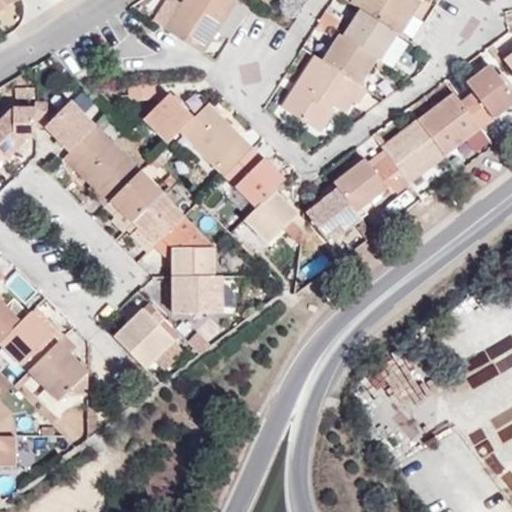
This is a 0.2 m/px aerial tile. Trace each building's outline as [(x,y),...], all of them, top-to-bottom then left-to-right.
[(184,0),(166,29),(203,53),(237,0),(184,0)] [(398,33),(401,35),(422,2),(419,0),(353,0),(351,3),(361,10),(398,33)] [(378,58),(381,60),(398,33),(361,10),(344,36),(378,58)] [(344,36),(341,34),(324,61),(361,84),(378,58),(344,36)] [(359,102),(368,88),(361,84),(324,61),(316,55),(283,108),(320,132),(337,107),(346,112),(355,100),(359,102)] [(461,102),(481,127),(511,103),(511,93),(491,65),(467,83),(474,93),(461,102)] [(156,98),(154,84),(129,87),(129,95),(121,96),(122,102),(156,98)] [(419,120),(446,155),(464,140),(481,127),(461,102),(454,93),(419,120)] [(181,132),(194,119),(170,95),(145,119),(169,143),(181,132)] [(71,152),(96,127),(70,102),(46,126),(71,152)] [(254,149),(209,104),(194,119),(181,132),(226,177),(254,149)] [(27,140),(35,140),(35,107),(13,108),(0,120),(0,151),(7,159),(27,140)] [(410,182),(446,155),(419,120),(383,147),(389,156),(410,182)] [(93,194),(106,206),(110,202),(141,171),(96,127),(71,152),(66,157),(97,190),(93,194)] [(275,190),(286,180),(254,149),(226,177),(258,208),(275,190)] [(0,173),(12,163),(7,159),(0,151),(0,173)] [(397,192),(410,182),(389,156),(375,167),(397,192)] [(366,159),(335,183),(356,211),(388,188),(366,159)] [(60,163),(50,174),(58,182),(68,172),(60,163)] [(163,194),(141,171),(110,202),(134,223),(162,195),(163,194)] [(331,243),(363,219),(356,211),(335,183),(323,193),(325,198),(307,213),(331,243)] [(298,214),(275,190),(258,208),(246,220),(269,243),(293,219),(298,214)] [(132,235),(149,253),(158,245),(185,217),(162,195),(134,223),(138,227),(132,235)] [(293,219),(304,231),(306,221),(298,214),(293,219)] [(173,261),(173,277),(216,277),(215,248),(185,217),(158,245),(173,261)] [(134,223),(127,230),(132,235),(138,227),(134,223)] [(216,277),(173,277),(174,314),(223,313),(224,277),(216,277)] [(6,307),(21,322),(29,314),(14,298),(6,307)] [(0,342),(21,322),(6,307),(0,300),(0,342)] [(165,318),(150,303),(144,308),(159,325),(165,318)] [(48,320),(36,308),(32,312),(43,325),(48,320)] [(114,337),(146,369),(175,341),(159,325),(144,308),(114,337)] [(0,343),(28,372),(29,371),(64,336),(48,320),(43,325),(32,312),(29,314),(21,322),(0,342),(0,343)] [(177,330),(192,344),(201,335),(187,321),(177,330)] [(511,327),(456,353),(471,384),(511,364),(511,327)] [(66,394),(89,392),(89,372),(69,354),(76,346),(65,335),(64,336),(29,371),(60,401),(66,394)] [(0,400),(0,435),(14,436),(16,436),(11,412),(0,400)] [(0,435),(0,465),(16,466),(14,436),(0,435)]
